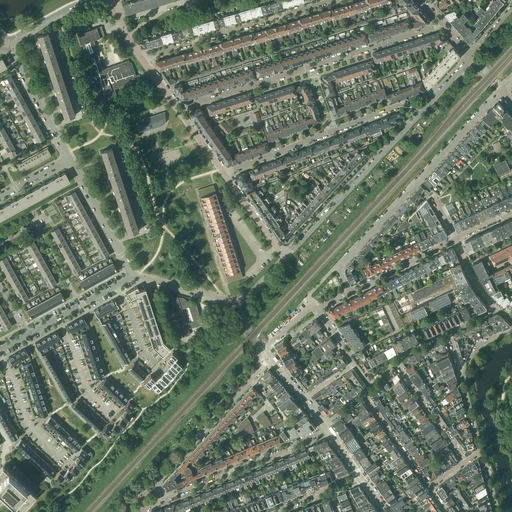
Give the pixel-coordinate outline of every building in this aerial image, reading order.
[(127,13),(143,9),(140,0),(136,0),(133,1),(132,0),(131,0),(130,1),(131,2),(124,4),(127,13)] [(140,0),(143,9),(159,4),(158,0),(140,0)] [(260,2),(261,5),(264,14),(269,12),(265,1),(265,0),(260,2)] [(269,12),(274,10),(270,0),(269,0),(265,1),(269,12)] [(270,0),(274,10),(279,9),(276,0),(270,0)] [(276,0),(279,9),(284,7),(282,0),(276,0)] [(365,0),(363,0),(360,1),(363,10),(365,16),(368,15),(366,9),(368,9),(365,0)] [(371,7),(374,6),(371,0),(365,0),(368,9),(369,8),(370,14),(373,13),(371,7)] [(378,0),(371,0),(374,6),(378,5),(379,11),(381,10),(378,0)] [(419,7),(412,0),(407,5),(404,6),(400,7),(401,10),(408,7),(409,10),(418,8),(419,7)] [(433,5),(437,9),(444,3),(441,0),(439,2),(438,1),(433,5)] [(360,11),(363,10),(360,1),(354,3),(357,12),(358,12),(359,18),(362,17),(360,11)] [(494,14),(499,8),(491,1),(488,5),(489,5),(487,8),(494,14)] [(357,12),(354,3),(349,5),(353,20),(356,19),(355,13),(357,12)] [(447,7),(444,3),(437,9),(441,14),(446,10),(444,9),(447,7)] [(249,8),(245,10),(248,18),(253,17),(250,8),(250,5),(248,6),(249,8)] [(264,14),(261,5),(255,6),(258,15),(264,14)] [(352,20),(353,20),(349,5),(343,6),(347,21),(349,21),(347,15),(350,14),(352,20)] [(490,19),(494,14),(487,8),(485,10),(480,5),(477,8),(490,19)] [(346,22),(347,21),(343,6),(337,8),(342,23),(343,23),(342,17),(344,16),(346,22)] [(341,24),(342,23),(337,8),(333,9),(332,9),(331,9),(336,24),(337,24),(335,18),(339,17),(341,24)] [(412,13),(418,20),(425,14),(419,8),(416,10),(415,9),(414,9),(410,11),(412,13)] [(486,23),(490,19),(477,8),(475,11),(481,15),(479,18),(486,23)] [(335,24),(336,24),(331,9),(326,11),(328,20),(333,18),(335,24)] [(445,14),(450,21),(457,15),(455,13),(456,12),(454,10),(447,12),(445,14)] [(243,20),(240,11),(235,13),(237,21),(243,20)] [(326,20),(328,20),(326,11),(320,12),(325,27),(328,26),(326,20)] [(320,12),(314,14),(317,23),(322,22),(324,28),(325,27),(320,12)] [(227,25),(224,16),(223,13),(221,14),(222,16),(219,18),(222,26),(227,25)] [(235,13),(224,16),(227,25),(237,21),(235,13)] [(454,25),(466,15),(463,13),(459,17),(457,15),(450,21),(454,25)] [(315,24),(317,23),(314,14),(309,16),(313,31),(317,30),(315,24)] [(425,14),(418,20),(414,22),(415,27),(429,23),(430,20),(428,18),(425,14)] [(468,18),(466,15),(454,25),(459,30),(465,24),(463,22),(468,18)] [(309,16),(303,17),(306,26),(310,25),(312,31),(313,31),(309,16)] [(304,27),(306,26),(303,17),(299,19),(299,20),(298,20),(302,35),(306,34),(304,27)] [(475,24),(477,26),(477,27),(477,26),(481,29),(486,23),(479,18),(474,24),(475,24)] [(298,20),(292,22),(295,31),(300,29),(301,35),(302,35),(298,20)] [(401,22),(404,31),(411,28),(409,23),(409,20),(401,22)] [(293,31),(295,31),(292,22),(286,23),(289,32),(288,33),(290,39),(295,37),(293,31)] [(395,24),(398,33),(404,31),(401,22),(395,24)] [(286,23),(281,25),(283,34),(288,33),(289,32),(286,23)] [(391,35),(398,33),(395,24),(388,26),(391,35)] [(465,24),(459,30),(464,36),(471,29),(469,26),(467,27),(465,24)] [(477,34),(481,29),(477,26),(477,27),(477,26),(475,24),(471,29),(477,34)] [(282,35),(283,34),(281,25),(275,27),(278,36),(277,36),(279,42),(284,41),(282,35)] [(78,33),(77,34),(81,45),(82,44),(85,54),(84,55),(100,103),(117,97),(115,89),(141,80),(139,74),(135,75),(131,62),(130,62),(129,62),(128,60),(120,62),(121,63),(103,69),(94,40),(105,36),(101,26),(90,30),(89,26),(77,29),(78,33)] [(381,28),(384,37),(391,35),(388,26),(381,28)] [(275,27),(269,28),(272,38),(277,36),(278,36),(275,27)] [(271,38),(272,38),(269,28),(264,30),(266,39),(268,46),(272,44),(271,38)] [(375,31),(378,39),(384,37),(381,28),(375,31)] [(471,29),(464,36),(469,42),(470,42),(477,34),(471,29)] [(264,30),(258,32),(261,41),(266,39),(264,30)] [(368,33),(371,41),(378,39),(375,31),(368,33)] [(53,49),(48,32),(37,36),(43,52),(53,49)] [(259,41),(261,41),(258,32),(254,33),(254,32),(252,33),(255,42),(254,42),(256,49),(261,47),(259,41)] [(439,32),(433,34),(436,43),(438,42),(439,43),(443,42),(447,41),(439,32)] [(252,33),(246,34),(249,44),(254,42),(255,42),(252,33)] [(361,35),(364,43),(369,42),(367,33),(361,35)] [(248,44),(249,44),(246,34),(241,36),(244,45),(243,45),(245,51),(250,50),(248,44)] [(436,43),(433,34),(428,36),(431,45),(436,43)] [(148,48),(154,47),(151,38),(150,35),(148,36),(149,38),(146,39),(148,48)] [(356,36),(358,45),(364,43),(361,35),(356,36)] [(241,36),(235,38),(238,47),(243,45),(244,45),(241,36)] [(356,36),(350,38),(353,47),(358,45),(356,36)] [(431,45),(428,36),(422,37),(427,51),(428,50),(427,46),(431,45)] [(422,37),(417,39),(420,48),(424,47),(425,52),(427,51),(422,37)] [(237,47),(238,47),(235,38),(229,40),(232,49),(234,55),(239,53),(237,47)] [(353,47),(350,38),(345,40),(348,48),(353,47)] [(145,49),(148,48),(146,39),(140,41),(138,42),(143,49),(145,49)] [(420,48),(417,39),(411,41),(415,54),(417,54),(416,49),(420,48)] [(229,40),(224,41),(227,50),(232,49),(229,40)] [(348,48),(345,40),(340,41),(343,50),(348,48)] [(225,51),(227,50),(224,41),(220,42),(220,43),(218,44),(221,53),(223,52),(225,58),(227,57),(225,51)] [(343,50),(340,41),(335,43),(337,52),(343,50)] [(415,54),(411,41),(406,43),(409,52),(413,50),(414,55),(415,54)] [(460,55),(447,41),(443,42),(447,46),(444,49),(448,52),(442,59),(450,66),(454,61),(456,59),(460,55)] [(115,63),(120,61),(114,43),(109,45),(111,50),(112,50),(114,57),(113,58),(115,63)] [(337,52),(335,43),(329,45),(332,53),(337,52)] [(409,52),(406,43),(400,44),(404,58),(406,57),(405,53),(409,52)] [(220,53),(221,53),(218,44),(213,46),(215,55),(217,54),(219,60),(222,59),(220,53)] [(404,58),(400,44),(395,46),(397,55),(402,54),(403,58),(404,58)] [(332,53),(329,45),(324,46),(327,55),(332,53)] [(213,46),(207,47),(210,56),(212,56),(214,62),(216,61),(215,55),(213,46)] [(324,46),(319,48),(322,57),(327,55),(324,46)] [(394,56),(397,55),(395,46),(389,48),(393,61),(395,61),(394,56)] [(209,57),(210,56),(207,47),(201,49),(204,58),(206,64),(211,63),(209,57)] [(319,48),(313,50),(316,58),(322,57),(319,48)] [(393,61),(389,48),(384,50),(386,59),(391,57),(392,62),(393,61)] [(59,65),(53,49),(43,52),(48,69),(59,65)] [(201,49),(196,51),(198,60),(199,60),(201,66),(203,65),(201,59),(204,58),(201,49)] [(313,50),(308,51),(311,60),(316,58),(313,50)] [(383,60),(386,59),(384,50),(378,51),(382,65),(384,64),(383,60)] [(196,61),(198,60),(196,51),(190,52),(193,61),(195,67),(197,67),(196,61)] [(308,51),(303,53),(306,62),(311,60),(308,51)] [(382,65),(378,51),(373,53),(373,56),(375,62),(380,61),(381,65),(382,65)] [(190,62),(193,61),(190,52),(187,53),(187,52),(184,53),(187,62),(189,68),(191,68),(190,62)] [(181,64),(187,62),(184,53),(179,55),(181,64)] [(300,64),(306,62),(303,53),(298,55),(300,64)] [(181,64),(179,55),(173,57),(176,66),(178,72),(182,70),(181,64)] [(295,65),(300,64),(298,55),(292,56),(295,65)] [(292,56),(287,58),(290,67),(295,65),(292,56)] [(170,67),(176,66),(173,57),(167,58),(170,67)] [(170,67),(167,58),(164,59),(162,60),(164,69),(165,69),(166,75),(171,74),(170,67)] [(285,69),(290,67),(287,58),(282,60),(285,69)] [(445,70),(450,66),(442,59),(432,70),(439,77),(443,72),(444,72),(446,70),(445,70)] [(161,70),(164,69),(162,60),(156,62),(156,63),(161,70)] [(282,60),(276,61),(279,70),(285,69),(282,60)] [(376,69),(373,60),(367,62),(371,75),(373,75),(372,70),(376,69)] [(276,61),(271,63),(274,72),(279,70),(276,61)] [(367,62),(361,63),(364,73),(369,71),(370,76),(371,75),(367,62)] [(271,63),(266,65),(269,74),(274,72),(271,63)] [(361,73),(364,73),(361,63),(355,65),(358,74),(359,79),(363,78),(361,73)] [(54,85),(64,82),(59,65),(48,69),(54,85)] [(263,75),(269,74),(266,65),(261,67),(263,75)] [(355,65),(349,67),(352,76),(358,74),(355,65)] [(350,77),(352,76),(349,67),(344,69),(346,78),(347,78),(348,82),(351,81),(350,77)] [(415,84),(418,93),(421,91),(425,90),(422,82),(416,84),(414,79),(420,76),(417,67),(406,71),(409,80),(411,79),(413,85),(415,84)] [(344,69),(338,71),(340,80),(346,78),(344,69)] [(433,83),(435,82),(435,81),(439,77),(432,70),(423,79),(426,86),(428,89),(429,88),(433,83)] [(339,80),(340,80),(338,71),(331,73),(332,75),(330,75),(332,82),(334,81),(334,79),(336,79),(338,86),(340,85),(339,80)] [(2,79),(5,84),(13,80),(10,75),(2,79)] [(334,87),(332,82),(330,75),(324,77),(324,81),(323,81),(323,84),(322,84),(325,91),(327,97),(336,93),(335,91),(337,90),(336,86),(334,87)] [(13,80),(5,84),(8,89),(16,85),(13,80)] [(69,98),(64,82),(54,85),(59,102),(69,98)] [(176,91),(177,93),(182,91),(181,89),(183,89),(182,83),(175,85),(175,87),(175,88),(175,89),(175,91),(176,92),(176,91)] [(313,95),(311,88),(309,88),(309,86),(307,87),(306,83),(300,85),(302,92),(304,97),(301,98),(303,102),(305,101),(306,104),(315,101),(313,95)] [(297,84),(291,86),(293,95),(295,94),(298,101),(299,101),(296,92),(299,91),(300,93),(302,92),(300,85),(297,86),(297,84)] [(385,97),(387,96),(387,95),(384,88),(381,89),(379,84),(377,85),(382,98),(383,98),(384,97),(385,97)] [(413,85),(408,87),(411,95),(417,93),(418,93),(415,84),(413,85)] [(8,89),(11,95),(19,90),(16,85),(8,89)] [(377,91),(373,92),(377,101),(381,99),(380,99),(381,98),(382,98),(377,85),(375,86),(377,91)] [(288,97),(293,95),(291,86),(285,88),(288,97)] [(409,96),(411,95),(408,87),(401,90),(404,98),(409,96)] [(285,88),(279,90),(282,99),(284,98),(286,102),(287,102),(289,101),(287,97),(288,97),(285,88)] [(374,102),(377,101),(373,92),(371,93),(369,88),(366,89),(371,102),(374,101),(374,102)] [(185,90),(184,90),(187,99),(188,99),(193,98),(191,89),(188,90),(185,91),(185,90)] [(367,94),(363,96),(366,104),(369,103),(370,103),(371,102),(366,89),(365,89),(367,94)] [(11,95),(14,100),(22,96),(19,90),(11,95)] [(184,90),(182,91),(177,93),(178,93),(179,95),(180,98),(181,98),(181,99),(182,100),(183,101),(187,99),(184,90)] [(276,100),(282,99),(279,90),(273,92),(277,105),(278,105),(276,100)] [(398,101),(404,98),(401,90),(394,93),(397,101),(398,100),(398,101)] [(255,101),(254,97),(252,92),(246,93),(251,107),(252,106),(251,102),(255,101)] [(273,92),(267,94),(270,103),(273,101),(275,106),(276,105),(277,105),(273,92)] [(365,105),(366,104),(363,96),(361,97),(359,92),(356,93),(361,106),(364,105),(365,105)] [(246,93),(241,95),(244,104),(248,103),(249,107),(251,107),(246,93)] [(357,98),(353,100),(356,108),(359,107),(360,107),(361,106),(356,93),(355,93),(357,98)] [(390,103),(397,101),(394,93),(387,95),(387,96),(390,103)] [(267,94),(261,95),(265,110),(267,109),(265,104),(270,103),(267,94)] [(240,105),(244,104),(241,95),(235,97),(239,110),(241,110),(240,105)] [(265,110),(261,95),(255,97),(258,106),(262,105),(264,110),(265,110)] [(329,103),(331,110),(333,110),(335,115),(340,113),(338,108),(337,105),(338,104),(337,102),(341,100),(340,96),(336,98),(335,95),(328,98),(330,103),(329,103)] [(25,101),(22,96),(14,100),(17,105),(25,101)] [(355,109),(356,108),(353,100),(351,101),(349,96),(345,97),(347,102),(350,110),(351,110),(355,109)] [(235,97),(230,99),(233,108),(236,106),(238,111),(239,110),(235,97)] [(75,115),(69,98),(59,102),(64,118),(75,115)] [(230,99),(224,100),(228,114),(230,113),(228,109),(233,108),(230,99)] [(224,100),(219,102),(221,111),(225,110),(227,114),(228,114),(224,100)] [(28,106),(25,101),(17,105),(20,111),(28,106)] [(217,112),(221,111),(219,102),(213,104),(217,117),(219,117),(217,112)] [(312,113),(314,117),(316,122),(320,120),(319,115),(320,114),(318,107),(317,108),(317,106),(315,102),(307,105),(308,108),(305,109),(307,113),(310,112),(311,114),(312,113)] [(483,117),(489,123),(490,121),(492,123),(497,117),(507,128),(511,123),(511,118),(511,117),(511,116),(511,115),(506,110),(505,111),(504,109),(504,108),(504,107),(498,102),(489,111),(483,117)] [(217,117),(213,104),(207,106),(210,115),(214,113),(216,118),(217,117)] [(30,112),(28,106),(20,111),(23,116),(30,112)] [(165,111),(139,120),(138,120),(138,121),(137,121),(137,122),(137,123),(137,133),(163,124),(164,124),(164,123),(165,123),(165,122),(165,111)] [(397,114),(391,116),(394,125),(395,125),(395,124),(394,122),(399,120),(399,119),(400,119),(400,118),(400,117),(403,116),(403,115),(403,114),(403,113),(402,112),(402,111),(401,112),(398,113),(397,114)] [(33,117),(30,112),(23,116),(26,121),(33,117)] [(206,119),(202,113),(194,118),(198,124),(206,119)] [(306,128),(309,127),(306,119),(306,118),(303,119),(301,114),(299,115),(304,128),(305,128),(306,128)] [(296,122),(299,130),(301,130),(302,129),(303,129),(304,128),(299,115),(297,116),(299,121),(296,122)] [(381,120),(379,121),(382,130),(384,129),(384,128),(388,126),(389,126),(391,125),(393,126),(394,125),(391,116),(390,116),(389,117),(388,117),(388,116),(387,117),(386,118),(385,118),(384,118),(383,119),(383,118),(382,119),(381,119),(381,120)] [(36,122),(33,117),(26,121),(29,126),(36,122)] [(316,122),(314,117),(306,119),(309,127),(313,126),(312,123),(316,122)] [(479,121),(487,128),(488,129),(490,128),(489,127),(490,125),(491,124),(489,123),(483,117),(479,121)] [(297,131),(299,130),(296,122),(293,123),(291,118),(289,119),(294,132),(296,131),(297,131)] [(209,124),(206,119),(198,124),(202,129),(209,124)] [(286,126),(289,134),(291,134),(292,133),(294,132),(289,119),(287,120),(289,125),(286,126)] [(227,134),(231,130),(223,121),(219,125),(227,134)] [(371,124),(367,125),(371,136),(373,135),(372,133),(374,132),(379,130),(380,130),(382,130),(379,121),(378,121),(377,121),(371,124)] [(476,125),(484,132),(487,128),(479,121),(476,125)] [(36,122),(29,126),(32,132),(39,128),(36,122)] [(287,135),(289,134),(286,126),(283,127),(281,122),(279,123),(284,136),(287,135)] [(276,130),(279,138),(283,137),(282,137),(284,136),(279,123),(277,124),(279,129),(276,130)] [(213,129),(209,124),(202,129),(206,134),(213,129)] [(352,131),(356,142),(358,141),(357,138),(358,138),(360,137),(362,136),(363,137),(365,136),(365,135),(367,134),(368,134),(369,137),(371,136),(367,125),(365,126),(364,126),(363,126),(362,127),(359,128),(356,129),(354,129),(354,130),(352,131)] [(472,129),(480,136),(484,132),(476,125),(472,129)] [(276,140),(279,138),(276,130),(273,131),(271,126),(269,127),(274,140),(276,139),(276,140)] [(238,136),(251,132),(250,127),(236,131),(238,136)] [(266,134),(269,142),(271,141),(272,141),(274,140),(269,127),(267,127),(269,132),(266,134)] [(32,132),(34,137),(42,133),(39,128),(32,132)] [(217,134),(213,129),(206,134),(209,139),(217,134)] [(469,132),(477,140),(480,136),(472,129),(469,132)] [(337,137),(341,148),(341,149),(346,147),(345,143),(350,141),(353,140),(354,143),(356,142),(352,131),(350,132),(347,133),(347,132),(346,132),(344,133),(343,134),(341,134),(342,135),(339,136),(337,137)] [(9,137),(6,132),(0,135),(0,139),(1,142),(9,137)] [(465,136),(473,143),(477,140),(469,132),(465,136)] [(45,138),(42,133),(34,137),(37,142),(45,138)] [(220,139),(217,134),(209,139),(213,144),(220,139)] [(462,140),(471,148),(472,146),(471,145),(473,143),(465,136),(462,140)] [(4,147),(12,143),(9,137),(1,142),(4,147)] [(321,143),(320,143),(323,151),(324,150),(327,157),(329,156),(327,151),(330,150),(330,149),(337,146),(339,149),(341,148),(337,137),(334,138),(333,137),(331,138),(329,139),(328,139),(327,140),(326,140),(324,141),(324,142),(321,143)] [(224,145),(220,139),(213,144),(217,150),(224,145)] [(458,144),(466,151),(468,152),(471,148),(462,140),(458,144)] [(267,141),(259,144),(263,153),(265,152),(267,151),(270,150),(270,149),(267,141)] [(504,152),(499,141),(493,144),(498,154),(504,152)] [(7,152),(15,148),(12,143),(4,147),(7,152)] [(306,149),(304,150),(308,160),(311,159),(309,157),(312,156),(312,157),(315,156),(314,155),(317,154),(317,155),(320,154),(322,159),(325,158),(322,151),(323,151),(320,143),(319,144),(316,144),(314,145),(313,145),(312,146),(311,146),(309,147),(307,148),(306,149)] [(259,144),(254,147),(257,155),(263,153),(259,144)] [(463,155),(466,151),(458,144),(455,147),(463,155)] [(228,150),(224,145),(217,150),(220,155),(228,150)] [(46,146),(16,163),(20,171),(51,154),(46,146)] [(358,150),(351,152),(354,156),(360,162),(368,153),(371,150),(370,150),(371,149),(372,147),(370,146),(369,147),(368,148),(367,147),(367,146),(363,147),(364,150),(363,149),(360,152),(358,150)] [(254,147),(248,149),(251,157),(257,155),(254,147)] [(460,158),(463,155),(455,147),(452,151),(460,158)] [(10,157),(18,153),(15,148),(7,152),(10,157)] [(106,168),(117,164),(111,148),(101,151),(106,168)] [(248,149),(238,152),(242,161),(251,157),(248,149)] [(231,156),(228,150),(220,155),(224,161),(231,156)] [(291,155),(289,155),(293,166),(295,165),(294,163),(305,159),(306,161),(308,160),(304,150),(302,150),(299,151),(297,152),(296,152),(294,153),(292,154),(291,155)] [(456,162),(460,158),(452,151),(448,155),(456,162)] [(236,157),(233,158),(236,163),(242,161),(238,152),(235,154),(236,157)] [(277,160),(274,161),(278,171),(278,170),(279,173),(281,172),(279,169),(290,164),(291,167),(293,166),(289,155),(287,156),(286,156),(285,156),(284,157),(282,158),(279,159),(278,159),(277,159),(277,160)] [(360,162),(354,156),(352,158),(349,155),(347,157),(356,166),(358,164),(359,163),(360,162)] [(453,166),(456,162),(448,155),(445,159),(453,166)] [(233,164),(236,163),(233,158),(232,157),(231,156),(228,165),(229,165),(231,164),(232,164),(233,164)] [(348,162),(347,164),(353,169),(355,168),(355,167),(356,166),(347,157),(345,159),(348,162)] [(449,170),(453,166),(445,159),(441,162),(449,170)] [(510,170),(506,160),(494,165),(498,175),(510,170)] [(271,162),(267,164),(270,172),(274,170),(276,171),(277,174),(279,173),(278,170),(278,171),(274,161),(271,162)] [(352,170),(353,169),(347,164),(346,163),(344,165),(341,162),(339,164),(349,173),(350,172),(351,172),(352,170)] [(446,173),(449,170),(441,162),(438,166),(446,173)] [(122,181),(117,164),(106,168),(112,184),(122,181)] [(257,167),(256,168),(259,176),(263,175),(263,176),(264,175),(265,177),(267,176),(267,174),(267,173),(270,172),(267,164),(264,165),(262,166),(260,167),(260,166),(259,167),(259,166),(258,167),(257,167)] [(340,169),(338,171),(345,177),(346,177),(347,176),(347,175),(349,173),(339,164),(337,166),(340,169)] [(442,177),(446,173),(438,166),(434,170),(442,177)] [(252,170),(250,171),(252,176),(253,180),(255,179),(255,178),(259,176),(256,168),(254,168),(253,169),(252,169),(252,170)] [(345,178),(345,177),(338,171),(337,173),(333,170),(331,172),(341,181),(343,180),(344,180),(345,178)] [(439,181),(442,177),(434,170),(431,174),(439,181)] [(65,172),(50,180),(55,189),(70,181),(65,172)] [(333,177),(331,179),(338,185),(339,185),(340,184),(340,183),(341,181),(331,172),(330,174),(333,177)] [(439,181),(431,174),(427,177),(436,185),(439,181)] [(247,177),(238,180),(240,182),(246,191),(254,188),(251,181),(253,180),(252,176),(247,178),(247,177)] [(432,188),(436,185),(427,177),(424,181),(432,189),(432,188)] [(338,186),(338,185),(331,179),(329,181),(326,178),(324,180),(334,189),(336,188),(336,187),(337,186),(338,186)] [(50,180),(35,188),(40,197),(55,189),(50,180)] [(325,185),(324,187),(330,193),(331,193),(332,191),(333,191),(334,189),(324,180),(322,182),(325,185)] [(128,197),(122,181),(112,184),(117,201),(128,197)] [(415,191),(420,195),(425,189),(426,189),(421,184),(415,191)] [(198,190),(200,197),(208,195),(216,192),(214,189),(213,185),(198,190)] [(330,194),(330,193),(324,187),(322,189),(318,186),(317,188),(326,197),(328,196),(329,195),(330,194)] [(501,211),(507,208),(503,200),(503,199),(502,199),(502,198),(504,198),(499,187),(494,189),(496,195),(499,194),(501,199),(498,200),(496,195),(496,196),(498,200),(497,201),(498,201),(498,202),(497,202),(501,211)] [(35,188),(20,196),(25,205),(40,197),(35,188)] [(318,193),(316,195),(323,201),(324,201),(325,199),(326,197),(317,188),(315,190),(318,193)] [(507,208),(511,205),(508,197),(509,197),(509,196),(508,196),(507,196),(509,195),(506,188),(503,189),(506,196),(504,198),(502,198),(502,199),(503,199),(503,200),(507,208)] [(261,189),(256,191),(255,189),(247,193),(251,198),(254,196),(254,197),(262,191),(261,189)] [(67,201),(67,202),(77,196),(74,191),(67,195),(70,200),(67,201)] [(251,198),(254,203),(262,198),(260,196),(264,193),(262,191),(254,197),(254,196),(251,198)] [(414,201),(420,195),(415,191),(410,197),(414,201)] [(323,202),(323,201),(316,195),(314,197),(311,194),(309,196),(319,205),(321,203),(323,202)] [(481,208),(481,209),(482,209),(482,210),(481,210),(485,218),(491,216),(486,207),(487,207),(487,206),(486,207),(486,206),(487,205),(484,198),(482,194),(481,195),(483,199),(482,199),(485,206),(483,207),(482,205),(481,205),(482,208),(481,208)] [(10,214),(25,205),(20,196),(5,205),(10,214)] [(70,207),(80,202),(77,196),(67,202),(68,203),(71,202),(73,205),(70,207)] [(310,201),(309,203),(315,209),(316,209),(316,208),(318,207),(319,205),(309,196),(307,198),(310,201)] [(486,206),(486,207),(487,206),(487,207),(486,207),(491,216),(496,213),(492,205),(493,204),(492,204),(491,203),(492,203),(491,198),(489,196),(484,198),(487,205),(486,206)] [(491,203),(492,204),(493,204),(492,205),(496,213),(501,211),(497,202),(498,202),(498,201),(497,201),(498,200),(496,196),(491,198),(492,203),(491,203)] [(122,217),(133,214),(128,197),(117,201),(122,217)] [(263,200),(262,198),(254,203),(257,207),(269,199),(267,197),(263,200)] [(410,197),(404,202),(409,207),(414,201),(410,197)] [(476,213),(480,221),(485,218),(481,210),(482,210),(482,209),(481,209),(481,208),(482,208),(481,205),(477,198),(475,199),(476,202),(473,203),(476,210),(475,211),(475,212),(476,211),(476,212),(476,213)] [(257,207),(260,212),(268,206),(266,204),(271,201),(269,199),(257,207)] [(447,235),(445,232),(443,228),(436,215),(435,215),(429,204),(426,201),(420,208),(433,232),(437,241),(446,237),(447,235)] [(73,212),(83,207),(80,202),(70,207),(71,209),(74,207),(76,210),(73,212)] [(315,209),(309,203),(307,205),(304,202),(302,204),(312,213),(313,211),(314,211),(315,210),(315,209)] [(403,213),(409,207),(404,202),(399,208),(403,213)] [(469,213),(470,213),(470,214),(471,214),(470,215),(474,223),(480,221),(476,213),(476,212),(476,211),(475,212),(475,211),(476,210),(473,203),(471,205),(474,211),(471,213),(471,212),(469,213)] [(303,209),(301,211),(308,217),(309,216),(310,215),(312,213),(302,204),(300,206),(303,209)] [(0,219),(10,214),(5,205),(0,207),(0,219)] [(269,208),(268,206),(260,212),(263,216),(275,207),(274,205),(269,208)] [(464,215),(469,226),(474,223),(470,215),(471,214),(470,214),(470,213),(469,213),(471,212),(468,206),(465,207),(469,214),(465,215),(464,215)] [(76,217),(76,218),(86,212),(83,207),(73,212),(74,214),(77,212),(79,215),(76,217)] [(263,216),(266,221),(274,215),(272,213),(277,210),(275,207),(263,216)] [(459,219),(459,218),(464,229),(469,226),(464,215),(465,215),(462,207),(459,208),(460,210),(456,211),(458,214),(459,217),(458,218),(459,219)] [(398,219),(403,213),(399,208),(393,214),(398,219)] [(308,217),(301,211),(300,213),(297,210),(295,212),(305,221),(306,219),(307,219),(308,218),(308,217)] [(78,222),(79,223),(89,217),(86,212),(76,218),(77,219),(80,217),(81,221),(78,222)] [(303,222),(305,221),(295,212),(293,214),(296,217),(294,219),(295,219),(300,225),(301,225),(302,224),(303,223),(303,222)] [(419,219),(415,212),(408,220),(411,226),(421,221),(422,221),(421,218),(419,219)] [(275,217),(274,215),(266,221),(269,225),(281,216),(280,213),(275,217)] [(138,231),(133,214),(122,217),(128,234),(138,231)] [(392,225),(398,219),(393,214),(388,220),(392,225)] [(458,214),(455,216),(451,218),(453,221),(458,230),(459,231),(464,229),(459,218),(459,219),(458,218),(459,217),(458,214)] [(269,225),(272,229),(279,224),(280,224),(278,222),(283,218),(281,216),(269,225)] [(79,223),(82,228),(92,223),(89,217),(79,223)] [(288,226),(291,229),(294,232),(297,230),(296,230),(297,229),(298,227),(299,227),(300,226),(300,225),(295,219),(288,226)] [(406,219),(397,230),(399,232),(410,226),(406,219)] [(387,231),(392,225),(388,220),(382,226),(387,231)] [(511,229),(508,221),(503,224),(508,234),(511,232),(511,229)] [(84,233),(85,233),(95,228),(92,223),(82,228),(82,230),(86,228),(87,231),(84,233)] [(272,229),(277,237),(289,228),(288,228),(283,230),(279,224),(272,229)] [(503,237),(508,234),(503,224),(497,226),(503,237)] [(381,237),(387,231),(382,226),(377,232),(381,237)] [(503,237),(497,226),(492,229),(498,239),(503,237)] [(58,227),(51,231),(54,237),(64,231),(64,230),(60,232),(58,227)] [(87,238),(87,239),(98,233),(95,228),(85,233),(85,235),(88,233),(90,236),(87,238)] [(286,241),(294,232),(291,229),(290,229),(289,228),(277,237),(282,243),(283,243),(286,241)] [(498,239),(492,229),(487,231),(492,242),(498,239)] [(64,231),(54,237),(57,242),(67,236),(66,235),(63,237),(61,234),(65,232),(64,231)] [(423,239),(427,247),(433,244),(428,236),(426,237),(423,231),(420,232),(423,239)] [(487,231),(481,234),(487,245),(492,242),(487,231)] [(381,237),(377,232),(371,238),(376,242),(381,237)] [(428,235),(428,236),(433,244),(437,241),(433,232),(428,235)] [(90,243),(90,244),(100,238),(98,233),(87,239),(88,240),(91,238),(93,242),(90,243)] [(418,241),(422,249),(427,247),(423,239),(421,240),(418,233),(415,234),(419,241),(418,241)] [(487,245),(481,234),(476,236),(483,251),(484,251),(482,247),(487,245)] [(67,236),(57,242),(60,247),(70,241),(69,241),(66,242),(64,239),(68,237),(67,236)] [(476,236),(469,239),(475,250),(480,248),(482,252),(483,251),(476,236)] [(93,248),(93,249),(103,244),(100,238),(90,244),(91,245),(94,244),(96,247),(93,248)] [(376,242),(371,238),(366,244),(370,248),(376,242)] [(464,243),(469,254),(475,250),(469,239),(464,242),(464,243)] [(414,253),(422,249),(418,241),(416,242),(415,240),(410,242),(411,245),(410,245),(414,253)] [(26,252),(36,246),(33,241),(26,245),(29,249),(26,251),(26,252)] [(70,241),(60,247),(62,252),(73,247),(72,246),(69,248),(67,244),(70,243),(70,241)] [(96,254),(106,249),(103,244),(93,249),(94,250),(97,249),(99,252),(96,254)] [(361,250),(365,254),(370,248),(366,244),(361,250)] [(511,244),(490,255),(492,259),(494,265),(509,259),(511,263),(511,262),(511,244)] [(402,248),(406,256),(406,257),(414,253),(410,245),(402,248)] [(29,257),(39,252),(36,246),(26,252),(27,253),(30,251),(32,255),(29,256),(29,257)] [(73,247),(62,252),(65,258),(76,252),(75,251),(72,253),(70,250),(73,248),(73,247)] [(394,252),(399,260),(406,256),(402,248),(394,252)] [(447,250),(455,265),(460,263),(453,248),(451,248),(447,250)] [(100,254),(102,258),(109,254),(106,249),(96,254),(97,256),(100,254)] [(364,256),(365,254),(361,250),(350,262),(351,263),(354,261),(355,261),(357,259),(359,260),(356,264),(358,267),(359,267),(362,264),(361,263),(366,258),(364,256)] [(447,250),(442,252),(447,261),(450,267),(455,265),(447,250)] [(32,262),(42,257),(39,252),(29,257),(30,258),(33,257),(35,260),(32,262)] [(76,252),(65,258),(68,263),(79,257),(78,256),(75,258),(73,255),(76,253),(76,252)] [(391,264),(399,260),(394,252),(386,256),(387,256),(391,264)] [(442,252),(437,255),(441,262),(442,263),(447,261),(442,252)] [(437,265),(441,262),(437,255),(432,258),(437,265)] [(482,259),(473,263),(476,268),(489,262),(489,260),(492,259),(490,255),(482,259)] [(0,259),(0,263),(1,266),(11,260),(11,259),(8,261),(5,256),(0,259)] [(391,264),(387,256),(379,260),(383,269),(386,268),(386,267),(391,265),(391,264)] [(35,268),(45,262),(42,257),(32,262),(33,264),(36,262),(38,265),(35,267),(35,268)] [(79,257),(68,263),(71,268),(81,262),(78,264),(76,260),(79,259),(79,257)] [(432,258),(427,260),(431,269),(437,266),(437,265),(432,258)] [(1,266),(4,271),(14,265),(14,264),(11,266),(9,263),(12,261),(11,260),(1,266)] [(383,269),(379,260),(371,264),(375,272),(375,273),(380,270),(380,271),(383,269)] [(429,270),(431,269),(427,260),(422,263),(427,271),(429,276),(432,275),(429,270)] [(38,273),(48,267),(45,262),(35,268),(36,269),(39,267),(41,271),(38,272),(38,273)] [(81,262),(71,268),(74,274),(81,270),(79,266),(82,264),(81,262)] [(354,266),(351,263),(350,262),(346,266),(346,267),(345,267),(345,268),(345,269),(345,270),(345,271),(345,272),(345,273),(347,275),(352,273),(351,270),(354,266)] [(492,267),(489,262),(476,268),(478,273),(492,267)] [(117,271),(113,263),(108,265),(112,274),(117,271)] [(375,272),(371,264),(371,263),(369,264),(367,266),(367,267),(363,269),(367,276),(375,272)] [(424,272),(427,271),(422,263),(417,265),(422,274),(424,279),(427,278),(424,272)] [(462,268),(460,263),(455,265),(450,267),(440,272),(442,278),(462,268)] [(4,271),(7,276),(17,271),(17,270),(14,272),(12,268),(15,266),(14,265),(4,271)] [(112,274),(108,265),(103,268),(108,276),(112,274)] [(419,275),(422,274),(417,265),(413,268),(417,276),(419,280),(421,279),(419,275)] [(509,265),(489,274),(489,275),(481,278),(486,287),(491,294),(493,295),(501,291),(500,289),(499,290),(496,283),(510,276),(506,269),(510,268),(509,265)] [(41,278),(51,273),(48,267),(38,273),(39,274),(42,273),(43,276),(40,277),(41,278)] [(492,269),(492,267),(478,273),(481,278),(489,275),(489,274),(488,273),(491,272),(490,270),(492,269)] [(108,276),(103,268),(98,270),(103,279),(108,276)] [(431,301),(451,291),(455,290),(454,289),(453,286),(456,284),(468,279),(465,274),(462,268),(442,278),(394,301),(401,314),(413,308),(410,302),(415,300),(419,307),(401,315),(417,308),(431,301)] [(413,268),(407,270),(412,279),(414,282),(416,281),(414,278),(417,276),(413,268)] [(103,279),(98,270),(93,273),(98,281),(103,279)] [(240,270),(233,272),(225,275),(226,278),(227,278),(228,282),(243,277),(240,270)] [(408,280),(412,279),(407,270),(402,273),(407,281),(410,287),(412,286),(410,281),(409,282),(408,280)] [(7,276),(10,281),(20,276),(20,275),(17,277),(15,273),(18,272),(17,271),(7,276)] [(44,283),(54,278),(51,273),(41,278),(41,279),(45,278),(46,281),(43,283),(44,283)] [(98,281),(93,273),(89,276),(93,284),(98,281)] [(356,280),(352,273),(347,275),(351,285),(357,282),(356,280)] [(404,283),(407,281),(402,273),(397,275),(402,284),(402,283),(404,287),(406,287),(404,283)] [(397,275),(393,278),(397,286),(399,290),(401,289),(399,285),(402,284),(397,275)] [(10,281),(13,287),(23,281),(20,276),(10,281)] [(93,284),(89,276),(84,278),(89,287),(93,284)] [(47,283),(50,287),(57,283),(54,278),(44,283),(44,285),(47,283)] [(89,287),(84,278),(79,281),(84,289),(89,287)] [(399,290),(397,286),(393,278),(387,280),(392,289),(394,294),(396,293),(394,288),(397,286),(399,290)] [(456,284),(453,286),(454,289),(459,287),(469,282),(468,279),(456,284)] [(392,289),(387,280),(383,283),(387,291),(390,297),(393,295),(391,292),(390,292),(389,290),(392,289)] [(13,287),(16,292),(26,286),(26,285),(22,287),(21,284),(24,282),(23,281),(13,287)] [(455,290),(451,291),(451,292),(453,290),(455,295),(462,292),(472,287),(469,282),(459,287),(454,289),(455,290)] [(379,295),(387,291),(383,283),(378,286),(377,285),(375,287),(379,295)] [(16,292),(19,297),(29,292),(26,286),(16,292)] [(137,286),(127,292),(131,299),(136,296),(137,300),(153,347),(162,356),(169,349),(170,348),(168,346),(162,341),(148,297),(148,296),(147,295),(146,292),(146,291),(146,290),(145,289),(145,288),(144,288),(142,289),(141,289),(140,290),(139,290),(137,286)] [(367,292),(371,298),(379,295),(375,287),(372,288),(367,291),(367,292)] [(472,287),(462,292),(455,295),(458,300),(475,292),(472,287)] [(451,292),(451,291),(431,301),(435,309),(453,300),(453,298),(450,292),(451,292)] [(502,292),(501,291),(493,295),(494,296),(496,298),(496,297),(497,299),(499,301),(508,295),(506,292),(503,294),(502,292)] [(29,292),(19,297),(22,303),(29,299),(26,294),(30,293),(29,292)] [(60,292),(55,294),(60,303),(65,300),(60,292)] [(371,298),(367,292),(360,295),(364,303),(371,299),(371,298)] [(459,304),(463,302),(469,298),(477,295),(475,292),(458,300),(459,303),(459,304)] [(55,294),(50,297),(55,305),(60,303),(55,294)] [(509,300),(511,298),(511,294),(509,297),(508,295),(499,301),(499,302),(501,301),(504,305),(510,301),(509,300)] [(364,303),(360,295),(352,299),(356,307),(364,303)] [(469,298),(463,302),(464,301),(465,303),(471,301),(471,303),(466,305),(466,306),(480,299),(477,295),(469,298)] [(188,304),(187,302),(187,301),(186,300),(186,299),(185,299),(184,298),(183,298),(182,297),(181,297),(180,297),(179,297),(178,297),(177,296),(170,299),(182,337),(190,334),(188,329),(203,324),(195,302),(188,304)] [(50,297),(46,299),(50,308),(55,305),(50,297)] [(50,308),(46,299),(41,302),(46,310),(50,308)] [(114,299),(109,302),(113,309),(119,306),(114,299)] [(356,307),(352,299),(343,303),(347,311),(355,307),(356,307)] [(484,303),(480,299),(466,306),(467,309),(474,305),(475,308),(484,303)] [(435,309),(431,301),(417,308),(401,315),(406,323),(435,309)] [(46,310),(41,302),(36,305),(41,313),(46,310)] [(109,302),(104,304),(108,312),(113,309),(109,302)] [(469,311),(468,311),(467,309),(466,306),(466,305),(464,306),(464,305),(463,306),(461,303),(463,302),(459,304),(459,303),(457,304),(460,309),(465,319),(471,316),(470,313),(469,311)] [(347,311),(343,303),(336,307),(340,314),(347,311)] [(437,313),(452,306),(451,303),(436,311),(437,313)] [(469,311),(470,313),(471,316),(486,309),(486,306),(484,303),(475,308),(468,311),(469,311)] [(104,304),(99,307),(103,315),(108,312),(104,304)] [(36,305),(32,307),(36,316),(41,313),(36,305)] [(460,321),(465,319),(460,309),(457,311),(455,306),(452,307),(453,309),(454,308),(455,312),(460,321)] [(36,316),(32,307),(27,310),(31,318),(36,316)] [(99,307),(94,310),(98,318),(103,315),(99,307)] [(340,314),(336,307),(330,310),(329,311),(330,311),(334,317),(340,314)] [(450,314),(455,323),(460,321),(455,312),(454,308),(453,309),(452,307),(451,308),(453,313),(450,314)] [(451,326),(455,323),(450,314),(448,315),(445,310),(443,311),(444,313),(446,316),(451,326)] [(446,328),(451,326),(446,316),(444,313),(442,314),(444,317),(441,318),(446,328)] [(0,324),(8,320),(6,315),(0,317),(0,321),(1,323),(0,323),(0,324)] [(441,330),(446,328),(441,318),(439,320),(436,315),(434,316),(435,317),(441,330)] [(78,319),(82,327),(87,324),(83,316),(78,319)] [(435,322),(432,323),(437,333),(441,330),(435,317),(433,318),(435,322)] [(105,321),(101,323),(104,328),(113,324),(110,318),(108,319),(107,320),(105,321)] [(501,322),(497,324),(498,324),(500,323),(503,329),(510,326),(511,324),(505,319),(504,318),(502,321),(501,323),(501,322)] [(73,322),(77,330),(82,327),(78,319),(73,322)] [(322,327),(321,325),(317,320),(316,320),(316,319),(315,320),(314,320),(311,323),(320,334),(322,333),(319,329),(322,327)] [(11,326),(8,320),(0,324),(0,326),(2,325),(5,329),(11,326)] [(343,329),(343,330),(356,325),(353,320),(339,326),(342,330),(343,329)] [(432,335),(437,333),(432,323),(430,324),(428,320),(425,321),(426,322),(432,335)] [(67,325),(71,333),(77,330),(73,322),(67,325)] [(423,328),(427,337),(432,335),(426,322),(424,323),(426,326),(423,328)] [(320,334),(311,323),(307,326),(312,333),(312,334),(315,332),(320,339),(322,337),(320,334)] [(113,324),(104,328),(107,333),(116,329),(113,324)] [(356,324),(356,325),(343,330),(343,331),(345,334),(346,334),(347,335),(356,331),(359,330),(356,324)] [(484,326),(485,328),(485,329),(488,335),(493,333),(490,326),(489,326),(489,324),(484,326)] [(493,333),(498,331),(494,324),(490,326),(493,333)] [(312,333),(307,326),(302,330),(312,343),(314,342),(310,336),(312,334),(312,333)] [(116,329),(107,333),(110,338),(118,334),(116,329)] [(488,335),(485,329),(482,330),(482,329),(481,330),(480,329),(480,330),(484,337),(488,335)] [(92,336),(90,330),(82,333),(84,339),(92,336)] [(302,330),(297,334),(303,341),(306,339),(313,349),(315,347),(312,343),(302,330)] [(479,339),(484,337),(480,330),(479,330),(477,331),(475,332),(479,339)] [(51,334),(55,342),(61,338),(57,331),(51,334)] [(356,331),(347,335),(346,335),(348,338),(348,339),(349,338),(350,339),(358,335),(358,334),(356,331)] [(475,341),(479,339),(475,332),(471,334),(472,335),(470,335),(471,337),(471,338),(473,337),(475,341)] [(409,333),(406,335),(411,345),(419,341),(415,333),(410,335),(409,333)] [(50,344),(55,342),(51,334),(46,337),(50,344)] [(118,334),(110,338),(113,343),(121,339),(118,334)] [(298,345),(303,341),(297,334),(290,340),(298,350),(300,348),(298,345)] [(359,335),(358,335),(349,340),(352,343),(353,343),(353,344),(362,340),(359,335)] [(411,345),(406,335),(404,336),(405,337),(401,339),(400,340),(404,348),(411,345)] [(454,337),(456,343),(460,342),(461,342),(463,341),(462,339),(461,339),(461,337),(459,335),(454,337)] [(94,342),(92,336),(84,339),(85,345),(94,342)] [(41,340),(45,347),(50,344),(46,337),(41,340)] [(333,341),(330,337),(323,343),(311,351),(314,355),(333,341)] [(465,343),(464,343),(472,347),(472,346),(475,341),(473,337),(471,338),(470,339),(467,338),(465,343)] [(121,339),(113,343),(115,348),(123,344),(124,344),(121,339)] [(287,344),(284,339),(275,345),(279,350),(287,344)] [(362,339),(362,340),(353,344),(352,344),(355,348),(356,347),(356,349),(366,344),(364,341),(363,341),(362,339)] [(397,352),(404,348),(400,340),(401,339),(395,342),(394,340),(392,342),(397,352)] [(35,343),(39,350),(45,347),(41,340),(35,343)] [(317,359),(320,356),(324,353),(331,348),(335,345),(333,341),(314,355),(317,359)] [(95,348),(94,342),(85,345),(87,350),(95,348)] [(388,358),(393,355),(388,347),(385,342),(384,343),(387,348),(385,348),(385,347),(383,348),(388,358)] [(385,342),(388,347),(393,355),(397,353),(391,342),(387,344),(386,342),(385,342)] [(123,344),(115,348),(118,353),(126,349),(123,344)] [(279,350),(282,355),(290,350),(287,344),(279,350)] [(436,351),(432,345),(428,347),(431,354),(431,353),(433,353),(434,355),(437,354),(436,351)] [(293,355),(285,360),(288,366),(296,360),(307,352),(304,347),(293,355)] [(379,352),(384,360),(388,358),(383,348),(381,349),(380,347),(378,348),(380,352),(379,352)] [(428,347),(423,349),(427,356),(429,354),(431,357),(433,356),(431,353),(431,354),(428,347)] [(87,350),(89,356),(97,353),(95,348),(87,350)] [(324,353),(320,356),(323,360),(325,360),(328,358),(335,353),(331,348),(324,353)] [(465,361),(470,351),(465,348),(463,350),(464,355),(463,355),(463,354),(459,355),(462,365),(463,365),(465,361)] [(25,349),(19,352),(23,359),(29,356),(25,349)] [(51,349),(42,355),(45,360),(54,355),(51,349)] [(126,349),(118,353),(121,358),(128,354),(126,349)] [(449,354),(448,349),(442,351),(437,354),(434,355),(436,360),(449,354)] [(290,350),(282,355),(285,360),(293,355),(290,350)] [(366,370),(371,367),(366,359),(362,350),(357,353),(359,356),(360,356),(363,361),(360,363),(366,370)] [(151,375),(143,383),(148,387),(151,384),(158,390),(164,384),(164,385),(176,372),(175,371),(181,365),(175,359),(178,355),(173,351),(165,359),(170,363),(166,366),(167,367),(159,376),(158,375),(155,379),(151,375)] [(336,360),(337,359),(343,355),(340,351),(334,356),(336,360)] [(19,352),(14,355),(18,362),(23,359),(19,352)] [(375,365),(380,362),(375,354),(372,356),(370,352),(369,352),(371,356),(371,357),(375,365)] [(375,354),(380,362),(384,360),(379,352),(375,354)] [(89,356),(91,362),(99,359),(97,353),(89,356)] [(419,362),(417,360),(414,353),(410,355),(414,361),(416,360),(417,363),(419,362)] [(128,354),(121,358),(124,364),(131,359),(128,354)] [(428,365),(433,374),(451,364),(450,362),(452,361),(451,360),(450,354),(443,358),(428,365)] [(14,355),(8,358),(13,365),(18,362),(14,355)] [(54,355),(45,360),(47,365),(56,361),(57,360),(54,355)] [(375,365),(371,357),(366,359),(371,367),(375,365)] [(346,358),(340,363),(343,367),(349,363),(346,358)] [(93,367),(101,365),(99,359),(91,362),(93,367)] [(296,360),(288,366),(291,370),(299,365),(296,360)] [(56,361),(47,365),(50,371),(59,366),(56,361)] [(335,363),(340,369),(343,367),(340,363),(338,361),(335,363)] [(435,378),(443,373),(453,368),(453,367),(452,362),(452,361),(450,362),(451,364),(433,374),(435,378)] [(25,371),(33,368),(31,362),(23,365),(25,371)] [(134,362),(128,368),(132,372),(138,366),(134,362)] [(330,365),(331,366),(336,372),(340,369),(335,363),(334,362),(330,365)] [(414,365),(412,366),(406,371),(409,375),(417,370),(415,368),(418,366),(416,364),(414,366),(414,365)] [(59,366),(50,371),(53,376),(63,371),(60,365),(59,366)] [(95,373),(103,370),(101,365),(93,367),(95,373)] [(291,370),(295,375),(303,369),(299,365),(291,370)] [(138,366),(132,372),(136,376),(142,370),(138,366)] [(331,366),(327,368),(332,375),(336,372),(331,366)] [(417,370),(409,375),(415,383),(423,378),(424,377),(428,374),(423,366),(417,370)] [(35,374),(33,368),(25,371),(27,377),(35,374)] [(328,377),(332,375),(327,368),(325,370),(323,368),(322,369),(324,371),(328,377)] [(455,374),(453,368),(443,373),(435,378),(436,380),(438,382),(439,384),(441,382),(444,380),(446,379),(455,374)] [(325,380),(328,377),(324,371),(322,369),(319,370),(321,373),(320,373),(325,380)] [(95,373),(97,379),(105,376),(103,370),(95,373)] [(142,370),(136,376),(140,381),(146,374),(142,370)] [(261,382),(265,379),(272,373),(269,370),(268,370),(262,376),(257,382),(259,385),(261,382)] [(317,375),(317,376),(321,382),(325,380),(320,373),(321,373),(319,370),(316,373),(317,375)] [(63,371),(53,376),(56,381),(65,376),(65,377),(66,376),(63,371)] [(307,371),(303,374),(301,371),(300,372),(299,372),(295,376),(298,380),(304,375),(303,374),(307,371)] [(298,380),(301,384),(307,379),(304,375),(308,373),(307,371),(303,374),(304,375),(298,380)] [(265,386),(268,383),(275,377),(272,373),(265,379),(261,382),(265,386)] [(312,375),(313,378),(318,384),(321,382),(317,376),(317,375),(316,373),(312,375)] [(37,380),(35,374),(27,377),(29,382),(37,380)] [(456,379),(455,374),(446,379),(444,380),(447,385),(456,379)] [(340,377),(345,384),(349,381),(347,379),(344,375),(340,377)] [(65,376),(56,381),(59,386),(67,382),(68,382),(65,377),(65,376)] [(424,377),(423,378),(415,383),(419,389),(426,384),(432,381),(429,376),(425,379),(424,377)] [(279,380),(275,377),(268,383),(265,386),(264,387),(265,388),(268,385),(270,387),(271,386),(279,380)] [(340,377),(337,380),(341,386),(345,384),(340,377)] [(100,385),(105,389),(111,383),(106,378),(100,385)] [(315,387),(318,384),(313,378),(310,380),(315,387)] [(391,387),(388,384),(384,378),(381,382),(387,391),(391,387)] [(400,378),(395,384),(395,385),(393,387),(394,389),(395,389),(395,388),(396,390),(404,383),(400,378)] [(308,381),(307,379),(301,384),(304,388),(309,384),(307,383),(309,381),(308,381)] [(39,385),(37,380),(29,382),(30,388),(39,385)] [(266,394),(265,394),(268,398),(270,396),(269,394),(273,391),(282,384),(279,380),(271,386),(270,387),(269,387),(271,390),(266,394)] [(309,384),(304,388),(307,392),(315,387),(310,380),(309,381),(307,383),(309,384)] [(337,380),(333,383),(337,389),(341,386),(337,380)] [(444,395),(446,394),(451,390),(458,386),(457,380),(447,386),(449,389),(443,393),(444,395)] [(67,382),(59,386),(62,392),(70,388),(67,382)] [(439,384),(438,382),(436,384),(432,385),(435,391),(440,388),(441,390),(445,387),(441,382),(439,384)] [(105,389),(109,393),(115,387),(111,383),(105,389)] [(329,385),(333,392),(337,389),(333,383),(329,385)] [(380,383),(377,387),(382,393),(383,392),(384,394),(386,391),(380,383)] [(398,395),(399,394),(407,388),(404,383),(396,390),(397,391),(397,392),(397,393),(398,395)] [(282,384),(273,391),(276,395),(278,393),(285,387),(282,384)] [(419,389),(422,393),(430,388),(429,387),(430,386),(429,385),(428,385),(426,384),(419,389)] [(39,385),(30,388),(32,394),(41,391),(39,385)] [(325,388),(329,394),(333,392),(329,385),(325,388)] [(347,389),(348,390),(349,391),(354,397),(357,395),(353,388),(352,389),(352,388),(351,387),(350,388),(348,385),(346,386),(348,389),(347,389)] [(353,388),(357,395),(360,392),(357,388),(356,387),(356,386),(355,386),(354,386),(354,385),(350,386),(351,387),(352,388),(352,389),(353,388)] [(258,395),(260,393),(253,386),(249,390),(255,396),(257,394),(258,395)] [(109,393),(114,397),(119,391),(115,387),(109,393)] [(288,391),(285,387),(278,393),(276,395),(278,397),(279,398),(288,391)] [(70,388),(62,392),(65,397),(73,393),(70,388)] [(321,391),(325,397),(329,394),(325,388),(321,391)] [(403,402),(412,395),(411,394),(407,388),(399,394),(398,395),(395,397),(401,404),(401,403),(403,402)] [(433,392),(430,388),(422,393),(425,397),(431,393),(433,392)] [(427,400),(429,404),(436,400),(435,399),(434,397),(443,392),(441,390),(440,388),(435,391),(436,393),(437,394),(427,400)] [(461,394),(457,388),(447,395),(451,400),(461,394)] [(351,399),(354,397),(349,391),(348,390),(347,389),(345,391),(351,399)] [(253,399),(255,396),(249,390),(248,391),(245,395),(254,402),(255,401),(254,400),(253,399)] [(42,397),(41,391),(32,394),(34,400),(42,397)] [(114,397),(118,401),(124,395),(119,391),(114,397)] [(291,395),(288,391),(279,398),(279,399),(280,401),(277,403),(278,404),(284,400),(291,395)] [(325,397),(321,391),(317,394),(320,398),(321,399),(322,398),(323,399),(325,397)] [(347,402),(351,399),(345,391),(343,392),(343,393),(342,395),(347,402)] [(73,393),(65,397),(68,402),(76,398),(73,393)] [(341,406),(344,404),(339,397),(337,399),(336,397),(338,396),(336,393),(333,395),(341,406)] [(244,396),(241,399),(247,404),(249,403),(250,404),(252,402),(253,403),(254,402),(245,395),(245,394),(244,395),(244,396)] [(122,405),(128,399),(124,395),(118,401),(122,405)] [(285,406),(287,404),(294,398),(291,395),(284,400),(278,404),(278,405),(282,402),(285,406)] [(338,409),(341,406),(333,395),(333,396),(335,399),(334,399),(335,401),(333,402),(338,409)] [(406,407),(407,406),(415,400),(412,395),(403,402),(401,403),(405,408),(406,407)] [(449,409),(453,406),(453,405),(462,400),(460,395),(453,399),(450,401),(452,404),(448,407),(449,409)] [(42,397),(34,400),(36,405),(44,403),(42,397)] [(285,406),(278,411),(283,418),(299,406),(297,403),(297,404),(295,402),(296,401),(294,398),(287,404),(285,406)] [(331,403),(329,404),(335,411),(338,409),(333,402),(330,398),(328,399),(331,403)] [(384,398),(381,400),(377,405),(376,405),(377,405),(380,409),(386,405),(387,405),(387,404),(384,400),(385,399),(384,398)] [(436,400),(429,404),(432,408),(439,404),(438,403),(436,401),(438,399),(437,398),(435,399),(436,400)] [(245,407),(247,404),(241,399),(240,399),(240,400),(238,403),(245,409),(246,410),(247,409),(245,407)] [(387,405),(386,405),(380,409),(383,413),(389,409),(397,403),(394,399),(387,404),(387,405)] [(82,404),(78,400),(72,406),(76,411),(82,404)] [(328,403),(326,400),(318,405),(321,409),(326,406),(325,405),(327,404),(328,403)] [(415,400),(407,406),(411,411),(419,404),(415,400)] [(462,400),(453,405),(453,406),(454,406),(455,408),(450,410),(451,412),(453,412),(455,410),(463,405),(462,400)] [(432,408),(435,411),(441,407),(440,405),(442,403),(441,401),(438,403),(439,404),(432,408)] [(127,411),(129,412),(134,406),(130,402),(124,408),(127,411)] [(46,408),(44,403),(36,405),(38,411),(46,408)] [(246,410),(245,409),(238,403),(237,403),(236,404),(237,404),(234,407),(240,412),(241,411),(242,412),(244,411),(245,411),(246,410)] [(397,403),(389,409),(383,413),(385,417),(392,413),(390,410),(398,405),(397,403)] [(82,404),(76,411),(81,415),(86,408),(82,404)] [(329,406),(328,406),(327,404),(325,405),(326,406),(321,409),(327,417),(331,413),(327,408),(329,406)] [(414,415),(422,409),(419,404),(411,411),(405,415),(408,418),(411,415),(412,416),(414,415)] [(456,412),(457,415),(460,414),(459,413),(465,410),(463,405),(455,410),(453,412),(453,413),(456,412)] [(299,406),(290,412),(293,416),(302,410),(299,406)] [(442,407),(441,407),(435,411),(438,416),(446,410),(447,410),(444,406),(442,407)] [(237,416),(240,412),(234,407),(233,408),(233,407),(232,408),(233,408),(230,411),(237,418),(238,417),(237,416)] [(364,409),(360,411),(360,412),(363,416),(370,411),(367,407),(364,409)] [(48,414),(46,408),(38,411),(40,417),(48,414)] [(91,413),(86,408),(81,415),(85,419),(91,413)] [(353,408),(341,417),(345,423),(347,422),(347,423),(349,421),(351,424),(355,421),(360,418),(357,414),(353,408)] [(422,409),(414,415),(417,419),(425,413),(422,409)] [(305,413),(302,410),(293,416),(292,417),(296,421),(305,413)] [(438,416),(441,420),(448,415),(447,415),(449,414),(446,410),(438,416)] [(122,417),(126,421),(132,415),(129,412),(127,411),(121,417),(122,417)] [(234,421),(237,418),(230,411),(229,412),(228,412),(229,413),(226,415),(232,421),(233,420),(234,421)] [(362,423),(363,422),(373,416),(370,411),(363,416),(360,412),(357,414),(360,418),(355,421),(358,426),(362,423)] [(392,413),(385,417),(388,421),(395,417),(396,416),(397,416),(394,411),(392,413)] [(460,414),(457,415),(451,416),(452,418),(455,417),(455,418),(457,417),(458,421),(460,420),(461,422),(465,419),(464,418),(466,416),(465,411),(460,414)] [(264,412),(257,418),(259,421),(260,421),(266,416),(264,412)] [(91,413),(85,419),(86,420),(89,423),(95,417),(91,413)] [(278,413),(274,414),(275,415),(279,422),(281,420),(283,419),(278,413)] [(299,425),(308,417),(305,413),(296,421),(299,425)] [(396,416),(395,417),(388,421),(391,425),(398,421),(406,416),(404,413),(397,418),(396,416)] [(420,423),(428,417),(425,413),(417,419),(420,423)] [(0,419),(3,424),(10,420),(7,415),(0,419)] [(229,424),(232,421),(226,415),(225,416),(224,417),(225,417),(223,419),(231,427),(229,424)] [(266,416),(260,421),(262,424),(269,420),(267,415),(266,416)] [(450,419),(448,415),(441,420),(443,424),(450,419)] [(50,416),(45,422),(49,426),(55,420),(50,416)] [(366,427),(376,420),(373,416),(363,422),(362,423),(364,426),(365,427),(366,427)] [(100,421),(95,417),(89,423),(94,427),(100,421)] [(116,424),(121,427),(121,428),(127,422),(126,421),(122,417),(116,424)] [(248,417),(237,428),(239,430),(250,422),(251,421),(248,417)] [(309,417),(302,422),(296,427),(301,434),(302,433),(302,432),(304,431),(305,432),(308,431),(316,427),(311,421),(312,421),(309,417)] [(333,424),(337,429),(345,423),(341,417),(333,423),(333,424)] [(419,425),(421,429),(431,422),(428,418),(419,425)] [(461,422),(454,426),(455,428),(458,427),(460,430),(461,429),(469,425),(470,424),(466,418),(465,419),(461,422)] [(221,421),(219,423),(225,429),(225,428),(226,430),(228,428),(229,429),(231,427),(223,419),(221,420),(220,421),(221,421)] [(269,420),(262,424),(264,427),(272,424),(270,419),(269,420)] [(453,423),(450,419),(443,424),(446,428),(453,423)] [(6,430),(13,425),(10,420),(3,424),(6,430)] [(55,420),(49,426),(53,431),(59,424),(55,420)] [(372,429),(379,424),(376,420),(366,427),(367,428),(368,427),(368,428),(370,426),(372,429)] [(100,421),(94,427),(98,431),(104,425),(100,421)] [(347,422),(345,423),(348,426),(339,432),(342,436),(343,437),(350,432),(358,427),(358,426),(355,421),(351,424),(349,421),(347,423),(347,422)] [(394,430),(401,425),(403,424),(404,423),(402,421),(399,423),(398,421),(391,425),(394,430)] [(239,430),(238,431),(240,434),(240,433),(252,427),(253,426),(250,422),(239,430)] [(424,434),(434,426),(431,422),(421,429),(424,434)] [(455,428),(454,426),(453,425),(455,424),(454,422),(453,423),(446,428),(449,432),(455,428)] [(111,429),(112,430),(115,433),(121,427),(116,424),(116,423),(110,429),(111,429)] [(221,433),(225,429),(219,423),(217,425),(216,425),(217,426),(215,427),(221,433)] [(348,426),(345,423),(337,429),(339,432),(348,426)] [(59,424),(53,431),(58,435),(64,428),(59,424)] [(372,429),(364,434),(366,438),(372,434),(371,433),(374,431),(376,434),(383,429),(379,424),(372,429)] [(394,430),(397,434),(406,428),(405,428),(403,424),(401,425),(394,430)] [(9,435),(16,431),(13,425),(6,430),(9,435)] [(296,436),(301,434),(296,427),(294,425),(290,428),(296,436)] [(101,432),(106,436),(112,430),(111,429),(110,429),(107,426),(101,432)] [(221,433),(215,427),(213,429),(212,430),(213,430),(211,431),(218,438),(222,434),(221,433)] [(240,434),(241,437),(254,432),(252,427),(240,433),(240,434)] [(289,427),(285,430),(290,438),(296,436),(290,428),(289,427)] [(358,427),(350,432),(343,437),(346,441),(352,436),(361,431),(358,427)] [(397,434),(400,437),(406,433),(410,430),(409,429),(406,431),(405,429),(408,428),(407,427),(405,428),(406,428),(397,434)] [(427,438),(437,431),(435,427),(425,434),(427,438)] [(449,432),(452,436),(456,433),(461,430),(460,430),(458,427),(455,428),(449,432)] [(64,428),(58,435),(62,439),(68,432),(64,428)] [(286,440),(290,438),(285,430),(284,429),(280,432),(286,440)] [(376,441),(378,439),(386,434),(383,429),(376,434),(378,437),(375,439),(376,441)] [(452,436),(455,440),(464,434),(463,433),(461,429),(460,430),(461,430),(456,433),(452,436)] [(272,431),(272,432),(277,443),(277,444),(280,443),(285,440),(281,435),(280,434),(277,435),(274,430),(272,431)] [(400,437),(403,442),(411,436),(413,435),(410,430),(406,433),(400,437)] [(19,436),(16,431),(9,435),(12,440),(19,436)] [(218,439),(218,438),(211,431),(209,434),(209,433),(208,434),(209,434),(207,435),(213,441),(216,438),(218,439)] [(268,438),(269,439),(272,446),(277,443),(272,432),(272,431),(269,432),(271,437),(268,438)] [(348,445),(349,445),(355,440),(363,434),(361,431),(352,436),(346,441),(345,441),(348,445)] [(430,442),(440,435),(437,431),(427,438),(424,441),(424,442),(428,439),(430,442)] [(66,444),(72,437),(68,432),(62,439),(61,440),(66,444)] [(266,448),(272,446),(269,439),(268,438),(266,439),(264,434),(261,435),(266,448)] [(364,434),(363,434),(355,440),(349,445),(352,450),(359,445),(367,440),(366,438),(364,434)] [(376,441),(374,442),(370,438),(368,440),(371,444),(374,449),(377,447),(378,446),(376,444),(380,441),(379,440),(381,439),(383,442),(389,438),(386,434),(378,439),(376,441)] [(462,439),(466,436),(464,434),(455,440),(458,444),(463,441),(462,439)] [(212,442),(213,441),(207,435),(204,440),(211,446),(213,443),(212,442)] [(261,450),(266,448),(261,435),(258,437),(260,441),(258,442),(261,450)] [(403,442),(406,446),(414,440),(411,436),(403,442)] [(434,448),(438,444),(444,440),(441,436),(431,443),(434,447),(429,450),(430,451),(434,448)] [(465,444),(468,442),(473,441),(472,436),(466,437),(467,439),(463,441),(465,444)] [(72,437),(66,444),(70,448),(71,447),(77,441),(72,437)] [(20,449),(26,443),(21,439),(15,445),(20,449)] [(250,440),(251,441),(256,452),(261,450),(258,442),(255,443),(253,439),(250,440)] [(384,449),(386,447),(392,443),(389,439),(382,444),(383,446),(379,449),(377,447),(374,449),(377,453),(383,449),(384,449)] [(210,447),(211,446),(204,440),(200,444),(206,449),(208,446),(210,447)] [(250,455),(256,452),(251,441),(250,440),(247,441),(249,446),(247,447),(250,455)] [(318,443),(319,448),(329,444),(327,441),(325,440),(318,443)] [(371,444),(368,440),(367,440),(359,445),(352,450),(356,455),(371,444)] [(406,446),(409,450),(416,445),(420,443),(418,440),(415,443),(414,441),(414,440),(406,446)] [(436,451),(447,444),(444,440),(438,444),(434,448),(436,451)] [(77,441),(71,447),(76,451),(81,445),(77,441)] [(20,449),(24,453),(30,447),(26,443),(20,449)] [(239,445),(240,446),(245,457),(250,455),(247,447),(245,447),(243,443),(239,445)] [(386,447),(384,449),(387,453),(389,451),(395,447),(392,443),(386,447)] [(204,450),(206,449),(200,444),(196,448),(203,454),(206,452),(204,450)] [(329,444),(319,448),(315,449),(316,450),(317,450),(319,454),(320,453),(322,452),(332,448),(329,444)] [(359,460),(366,455),(366,454),(367,455),(374,449),(371,444),(356,455),(359,460)] [(245,457),(240,446),(239,445),(236,446),(238,450),(236,451),(239,459),(245,457)] [(409,450),(412,454),(419,449),(416,445),(409,450)] [(445,453),(450,449),(447,445),(437,452),(440,456),(444,454),(443,454),(445,453)] [(34,451),(30,447),(24,453),(29,457),(34,451)] [(398,451),(395,447),(389,451),(390,453),(384,458),(385,459),(388,458),(392,455),(398,451)] [(82,448),(76,455),(79,458),(80,458),(81,459),(87,453),(84,450),(82,448)] [(196,448),(192,452),(198,457),(201,454),(202,456),(203,454),(196,448)] [(228,449),(229,451),(234,462),(239,459),(236,451),(233,452),(232,448),(228,449)] [(314,460),(310,450),(309,448),(306,449),(305,448),(303,449),(306,458),(310,456),(312,461),(314,460)] [(335,452),(332,448),(322,452),(320,453),(322,458),(326,456),(335,452)] [(419,449),(412,454),(415,459),(422,454),(420,451),(422,450),(421,448),(419,449)] [(229,464),(234,462),(229,451),(228,449),(225,450),(227,455),(225,455),(229,464)] [(303,459),(306,458),(303,449),(301,450),(301,451),(298,453),(303,465),(305,464),(303,459)] [(445,458),(447,457),(453,453),(450,449),(445,453),(443,454),(444,454),(445,456),(443,458),(444,459),(445,458)] [(217,452),(220,459),(223,466),(229,464),(225,455),(222,457),(220,450),(217,452)] [(39,455),(34,451),(29,457),(33,462),(39,455)] [(395,459),(401,455),(398,451),(392,455),(395,459)] [(194,461),(198,457),(192,452),(187,458),(191,461),(192,460),(194,461)] [(214,460),(215,462),(218,469),(223,466),(220,459),(217,452),(214,453),(217,459),(214,460)] [(328,461),(338,456),(335,452),(326,456),(322,458),(325,457),(327,461),(328,461)] [(424,453),(422,454),(415,459),(418,464),(428,457),(433,454),(431,452),(426,455),(424,453)] [(294,453),(291,454),(295,463),(300,461),(302,465),(303,465),(298,453),(295,454),(294,453)] [(366,454),(366,455),(359,460),(362,464),(377,453),(375,455),(373,453),(368,457),(367,455),(366,454)] [(375,461),(380,457),(377,453),(362,464),(365,468),(375,461)] [(292,464),(295,463),(291,454),(290,455),(290,456),(286,458),(291,470),(294,469),(292,464)] [(37,466),(43,459),(39,455),(33,462),(37,466)] [(388,458),(385,459),(382,461),(384,464),(388,470),(395,466),(395,465),(404,459),(401,455),(395,459),(395,460),(391,462),(388,458)] [(331,465),(341,461),(338,456),(328,461),(327,461),(328,466),(331,465)] [(422,469),(428,464),(431,462),(428,457),(418,464),(422,469)] [(79,458),(74,464),(75,464),(79,468),(84,462),(81,459),(80,458),(79,458)] [(196,466),(191,461),(187,458),(181,464),(188,471),(191,469),(196,466)] [(283,458),(280,459),(284,468),(288,466),(290,470),(291,470),(286,458),(284,459),(283,458)] [(42,490),(9,459),(0,468),(0,489),(23,511),(42,490)] [(42,470),(48,463),(43,459),(37,466),(42,470)] [(281,469),(284,468),(280,459),(279,459),(279,461),(275,463),(280,474),(283,473),(281,469)] [(398,469),(407,463),(404,459),(395,465),(395,466),(398,469)] [(481,470),(480,464),(478,459),(471,464),(474,469),(475,470),(474,472),(475,474),(481,470)] [(212,471),(218,469),(215,462),(214,460),(209,463),(212,471)] [(444,463),(449,469),(452,466),(448,460),(446,461),(446,460),(443,462),(444,463)] [(333,470),(334,469),(344,465),(341,461),(331,465),(333,470)] [(365,468),(368,472),(379,465),(380,464),(378,461),(376,462),(375,461),(365,468)] [(384,464),(382,461),(380,464),(379,465),(368,472),(371,476),(378,472),(380,470),(378,467),(384,464)] [(272,462),(268,464),(272,472),(277,470),(279,475),(280,474),(275,463),(272,463),(272,462)] [(440,465),(445,471),(449,469),(444,463),(443,462),(440,464),(443,467),(442,467),(441,465),(440,465)] [(42,470),(46,474),(52,468),(48,463),(42,470)] [(203,465),(204,466),(207,473),(212,471),(209,463),(203,465)] [(398,469),(391,474),(393,477),(395,476),(394,474),(397,472),(399,475),(410,467),(407,463),(398,469)] [(441,474),(445,471),(440,465),(439,466),(439,465),(439,464),(438,463),(436,465),(438,467),(437,468),(441,474)] [(69,470),(73,474),(74,475),(80,468),(79,468),(75,464),(69,470)] [(179,473),(180,471),(181,472),(182,471),(181,470),(182,469),(185,473),(188,471),(181,464),(175,471),(177,474),(179,473)] [(270,473),(272,472),(268,464),(268,465),(263,467),(266,475),(268,479),(272,478),(270,473)] [(475,470),(474,469),(471,464),(467,467),(472,473),(470,474),(472,477),(475,474),(474,472),(475,470)] [(197,467),(199,472),(201,476),(203,475),(207,473),(204,466),(203,465),(197,467)] [(347,469),(344,465),(334,469),(336,473),(337,473),(347,469)] [(261,477),(266,475),(263,467),(261,468),(261,467),(257,469),(261,477)] [(432,467),(431,468),(425,472),(427,476),(432,472),(433,471),(433,470),(433,471),(432,470),(433,469),(432,467)] [(472,473),(467,467),(463,469),(469,478),(471,477),(472,477),(470,474),(472,473)] [(56,472),(52,468),(46,474),(51,478),(56,472)] [(413,472),(410,468),(400,474),(403,479),(405,478),(405,477),(413,472)] [(63,475),(64,477),(68,480),(73,474),(69,470),(69,469),(63,475)] [(192,480),(201,476),(199,472),(194,475),(191,469),(188,471),(192,480)] [(258,478),(261,477),(257,469),(256,469),(257,470),(252,472),(255,480),(257,484),(260,483),(258,478)] [(350,473),(347,469),(337,473),(339,477),(350,473)] [(469,478),(463,469),(459,472),(464,479),(464,478),(465,479),(467,477),(468,479),(469,478)] [(380,470),(378,472),(371,476),(373,480),(380,476),(383,474),(380,470)] [(471,477),(473,481),(483,475),(481,470),(475,474),(472,477),(471,477)] [(175,471),(164,482),(164,483),(163,483),(163,484),(164,485),(165,486),(166,486),(166,485),(167,485),(172,482),(176,479),(177,479),(175,478),(174,478),(179,473),(177,474),(175,471)] [(192,480),(188,471),(185,473),(186,475),(181,476),(182,480),(181,480),(183,484),(184,483),(192,480)] [(319,473),(320,475),(324,484),(330,481),(326,472),(325,472),(325,471),(320,473),(319,473)] [(326,472),(330,481),(334,480),(332,475),(331,473),(330,471),(326,472)] [(64,477),(63,475),(60,472),(54,478),(59,483),(64,477)] [(251,481),(255,480),(252,472),(246,475),(249,482),(251,486),(253,486),(251,481)] [(408,482),(416,476),(413,472),(405,477),(405,478),(408,482)] [(464,479),(459,472),(456,475),(460,481),(464,479)] [(314,475),(315,477),(318,486),(324,484),(320,475),(319,473),(314,475)] [(384,480),(384,479),(383,478),(386,476),(384,473),(383,474),(380,476),(374,481),(377,485),(384,480)] [(377,485),(379,489),(391,481),(390,479),(393,477),(391,474),(384,479),(384,480),(377,485)] [(245,484),(249,482),(246,475),(240,477),(243,484),(244,484),(246,489),(247,488),(245,484)] [(314,475),(309,478),(313,488),(318,486),(315,477),(314,475)] [(460,481),(456,475),(452,477),(456,484),(459,482),(460,483),(461,483),(460,481)] [(472,488),(484,480),(483,475),(473,481),(468,484),(470,486),(472,488)] [(416,476),(408,482),(410,484),(407,486),(408,488),(419,480),(416,476)] [(240,486),(243,484),(240,477),(235,479),(238,487),(240,492),(242,491),(240,486)] [(309,478),(303,480),(307,490),(313,488),(309,478)] [(175,487),(181,485),(183,484),(181,480),(178,482),(176,479),(172,482),(175,487)] [(233,480),(233,479),(228,481),(229,482),(232,489),(238,487),(235,479),(233,480)] [(299,482),(298,482),(302,492),(307,490),(303,480),(299,482)] [(423,485),(419,480),(408,488),(405,490),(403,491),(406,495),(407,496),(409,495),(413,492),(423,485)] [(453,486),(449,480),(445,482),(449,488),(449,487),(450,489),(452,488),(453,490),(455,489),(456,488),(455,485),(453,486)] [(474,492),(476,491),(485,485),(484,480),(472,488),(474,492)] [(298,481),(292,483),(297,494),(302,492),(298,482),(298,481)] [(379,489),(382,493),(390,488),(394,485),(391,481),(379,489)] [(172,482),(167,485),(168,485),(167,486),(167,487),(166,487),(166,488),(166,489),(167,489),(167,490),(168,490),(169,490),(175,487),(172,482)] [(230,490),(232,489),(229,482),(223,484),(226,492),(227,491),(229,496),(232,494),(230,490)] [(220,494),(226,492),(223,484),(222,485),(222,483),(217,485),(218,487),(217,487),(220,494)] [(291,496),(297,494),(292,483),(287,485),(288,487),(287,487),(291,496)] [(440,494),(446,490),(442,484),(436,488),(440,494)] [(426,489),(423,485),(413,492),(409,495),(411,497),(416,494),(417,495),(426,489)] [(281,500),(285,498),(282,489),(279,490),(278,486),(276,487),(281,500)] [(351,494),(353,493),(362,490),(359,486),(351,489),(352,491),(349,492),(351,494)] [(455,502),(448,506),(452,511),(453,511),(464,506),(466,509),(466,508),(468,511),(474,506),(472,504),(471,501),(470,500),(468,497),(465,493),(463,489),(460,486),(456,490),(456,491),(458,494),(461,498),(455,502)] [(487,492),(486,486),(475,493),(477,495),(476,496),(475,495),(471,498),(472,498),(471,499),(471,500),(470,500),(471,501),(487,492)] [(219,495),(220,494),(217,487),(212,489),(215,496),(216,496),(218,501),(221,499),(219,495)] [(266,495),(267,496),(270,504),(275,502),(272,494),(270,487),(267,488),(269,494),(266,495)] [(272,494),(275,502),(281,500),(276,487),(275,487),(277,492),(272,494)] [(282,489),(285,498),(291,496),(287,487),(282,489)] [(209,499),(215,496),(212,489),(211,489),(211,488),(206,490),(207,491),(206,492),(209,499)] [(382,493),(385,497),(396,490),(395,489),(392,490),(390,488),(382,493)] [(448,493),(442,497),(445,502),(452,497),(450,494),(456,491),(456,490),(455,489),(453,490),(448,493)] [(261,497),(261,498),(264,506),(270,504),(267,496),(266,495),(264,490),(262,491),(264,496),(261,497)] [(353,498),(365,494),(362,490),(353,493),(351,494),(352,496),(353,498)] [(388,501),(396,496),(394,494),(396,493),(395,491),(396,490),(385,497),(388,501)] [(419,501),(420,501),(429,494),(426,490),(418,495),(419,496),(417,498),(418,500),(415,502),(416,503),(419,501)] [(339,494),(338,496),(340,500),(352,496),(351,494),(349,492),(350,494),(347,495),(346,491),(339,494)] [(396,496),(388,501),(391,505),(398,500),(404,496),(406,495),(403,491),(401,493),(403,495),(397,499),(396,496)] [(208,499),(209,499),(206,492),(200,494),(203,501),(205,501),(207,505),(210,504),(208,499)] [(244,503),(245,504),(247,511),(249,511),(253,510),(250,502),(246,492),(241,494),(244,503)] [(246,492),(250,502),(253,510),(259,508),(256,500),(255,499),(251,500),(250,497),(248,497),(247,492),(246,492)] [(477,500),(479,503),(489,497),(487,492),(471,501),(472,504),(477,500)] [(198,504),(203,501),(200,494),(199,493),(195,495),(195,496),(194,496),(198,504)] [(255,499),(256,500),(259,508),(264,506),(261,498),(261,497),(260,497),(259,493),(257,494),(258,498),(255,499)] [(355,502),(367,497),(365,494),(353,498),(354,500),(355,502)] [(417,509),(423,505),(432,498),(429,494),(420,501),(422,504),(416,508),(417,509)] [(452,497),(445,502),(448,506),(455,502),(461,498),(458,494),(455,496),(457,498),(454,500),(452,497)] [(189,499),(192,506),(194,505),(196,510),(199,509),(197,504),(198,504),(194,496),(189,499)] [(352,496),(340,500),(342,505),(350,502),(349,500),(352,499),(353,501),(354,500),(353,498),(352,496)] [(398,500),(391,505),(393,508),(394,510),(401,505),(401,504),(404,502),(405,502),(405,501),(407,500),(404,496),(398,500)] [(184,500),(183,501),(186,508),(192,506),(189,499),(188,497),(184,499),(184,500)] [(363,505),(370,501),(367,497),(355,502),(357,505),(358,507),(363,505)] [(326,511),(333,509),(329,499),(330,499),(328,498),(328,499),(322,501),(325,509),(326,511)] [(427,508),(429,507),(435,502),(432,498),(423,505),(417,509),(418,511),(421,511),(422,511),(420,509),(422,508),(422,507),(425,505),(427,508)] [(490,503),(489,498),(481,503),(482,506),(480,506),(481,509),(483,509),(483,508),(490,503)] [(350,502),(342,505),(344,510),(352,507),(351,504),(354,503),(356,506),(357,505),(355,502),(354,500),(353,501),(350,503),(350,502)] [(187,511),(186,509),(186,508),(183,501),(179,503),(178,502),(177,502),(180,511),(182,510),(182,511),(187,511)] [(321,511),(326,511),(325,509),(322,501),(316,503),(319,511),(321,511)] [(177,502),(171,505),(174,511),(177,510),(178,511),(180,511),(177,502)] [(377,511),(374,507),(370,502),(363,505),(358,507),(356,508),(356,509),(357,511),(358,511),(361,511),(362,511),(377,511)] [(438,506),(435,502),(429,507),(427,508),(425,509),(426,511),(429,509),(431,511),(438,506)] [(238,504),(239,506),(241,511),(247,511),(245,504),(244,503),(241,505),(240,503),(238,504)] [(319,511),(316,503),(311,505),(313,511),(319,511)] [(492,511),(490,503),(483,508),(483,509),(483,510),(481,511),(492,511)]
